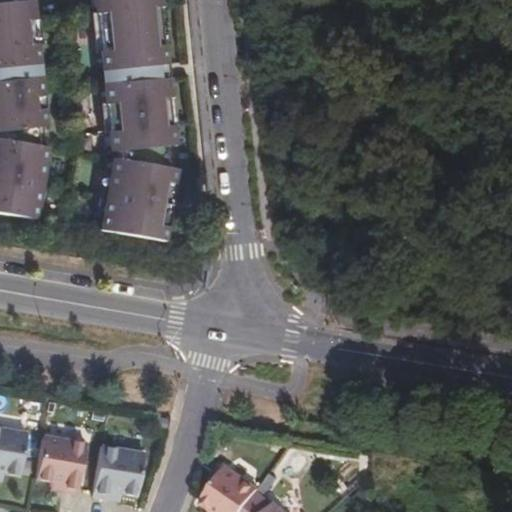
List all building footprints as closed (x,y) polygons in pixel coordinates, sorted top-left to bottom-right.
[(0,0),(0,205),(23,209),(35,137),(25,136),(21,120),(31,119),(18,0),(0,0)] [(78,0),(95,144),(105,143),(106,149),(96,148),(85,220),(151,231),(163,159),(153,157),(151,140),(161,138),(146,0),(78,0)] [(295,478),(307,459),(290,449),(278,468),(295,478)] [(41,511),(49,511),(54,511),(62,470),(26,463),(20,499),(42,503),(41,511)] [(114,511),(120,482),(85,476),(78,511),(114,511)] [(245,511),(246,511),(213,488),(195,511),(245,511)] [(42,503),(33,502),(32,509),(41,511),(42,503)]
